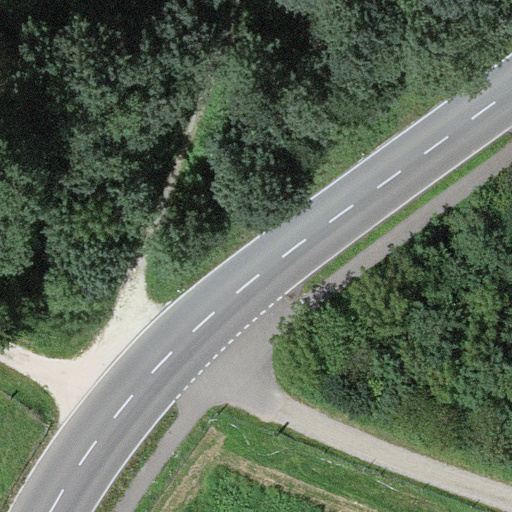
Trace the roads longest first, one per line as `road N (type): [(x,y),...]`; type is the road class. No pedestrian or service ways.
road 1 (tertiary): [(50,511),(152,371),(242,283),(511,90)]
road 2 (track): [(511,499),(325,434),(218,372),(40,371),(0,343)]
road 3 (track): [(152,371),(129,296),(246,0)]
